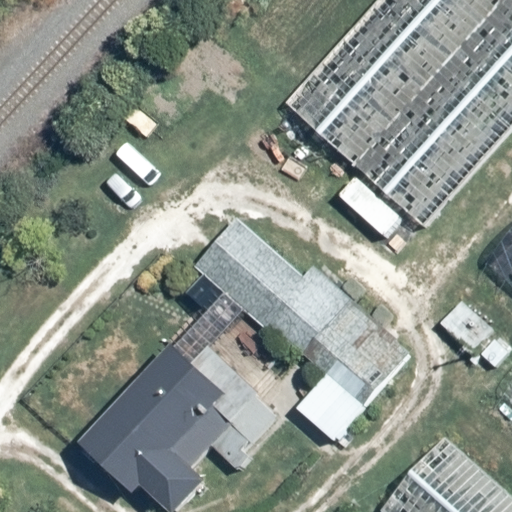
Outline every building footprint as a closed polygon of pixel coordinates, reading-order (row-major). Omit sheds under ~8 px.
[(511,135),(511,0),(390,0),(294,111),(431,230),(511,135)] [(419,359),(251,224),(210,274),(278,329),(279,330),(281,331),(333,374),(303,411),(348,446),(419,359)] [(511,251),(452,319),(511,372),(511,373),(464,427),(511,469),(511,251)] [(211,363),(189,344),(100,444),(176,511),(196,511),(224,481),(210,468),(222,455),(244,474),(295,418),(221,352),(211,363)] [(511,511),(511,487),(457,440),(394,511),(511,511)]
